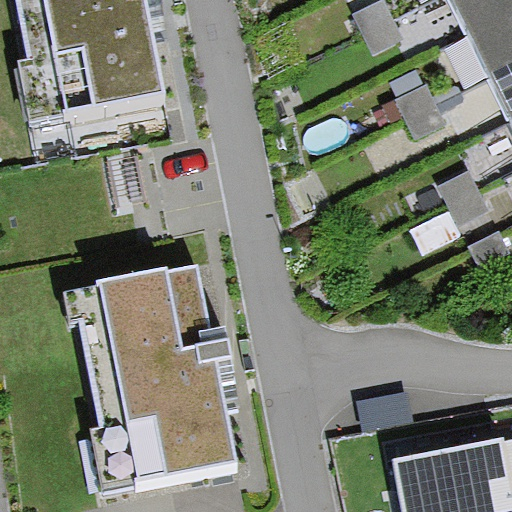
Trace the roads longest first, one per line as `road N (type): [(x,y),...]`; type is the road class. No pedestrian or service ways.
road 1 (residential): [(288,388),(209,0)]
road 2 (residential): [(312,511),(288,388)]
